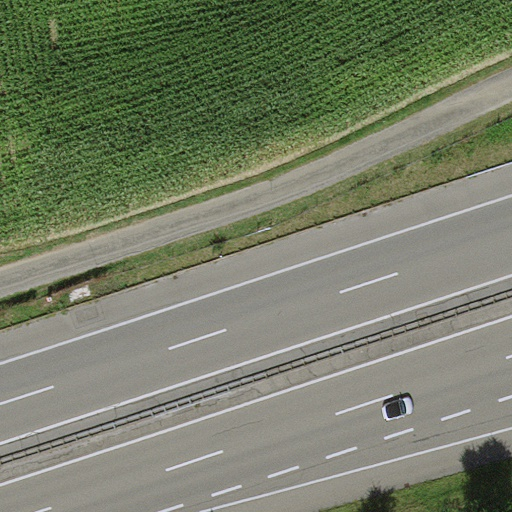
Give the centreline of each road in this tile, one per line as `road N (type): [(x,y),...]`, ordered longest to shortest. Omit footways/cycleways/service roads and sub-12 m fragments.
road 1 (track): [(0,287),(194,227),(511,88)]
road 2 (motorway): [(511,234),(0,400)]
road 3 (motorway): [(37,511),(511,358)]
